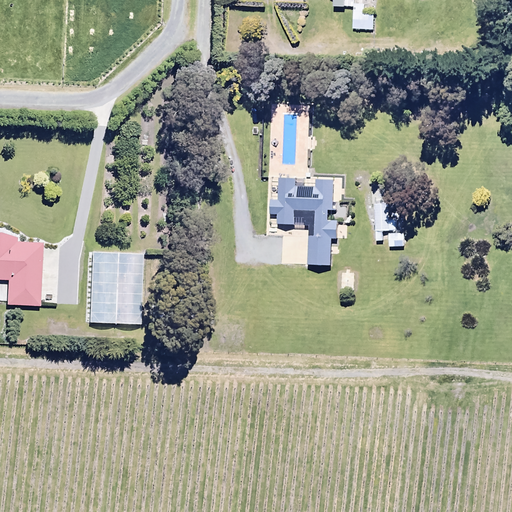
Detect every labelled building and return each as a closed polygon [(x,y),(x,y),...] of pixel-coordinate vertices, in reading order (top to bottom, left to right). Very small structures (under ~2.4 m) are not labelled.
[(347,10),(347,7),(355,7),(354,30),(364,30),(365,0),(332,0),(333,1),(333,9),(347,10)] [(334,211),(334,181),(316,181),(316,189),(299,189),(299,180),(279,180),(279,201),(272,201),(272,215),(279,216),(279,226),(295,226),(316,227),(316,238),(310,238),(309,267),(331,267),(332,240),(338,240),(338,222),(329,222),(329,211),(334,211)] [(396,209),(396,193),(374,193),(375,241),(385,241),(385,231),(396,231),(396,221),(391,221),(391,209),(396,209)] [(388,257),(401,258),(401,248),(404,248),(405,235),(390,234),(388,257)] [(16,238),(0,237),(0,281),(8,282),(7,305),(39,307),(43,245),(16,243),(16,238)] [(140,326),(143,257),(93,255),(90,324),(140,326)]
